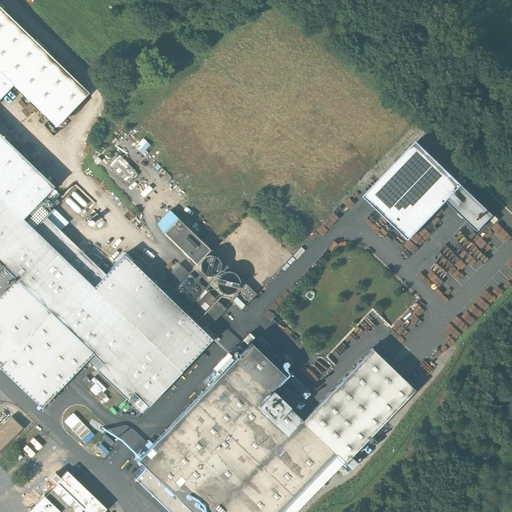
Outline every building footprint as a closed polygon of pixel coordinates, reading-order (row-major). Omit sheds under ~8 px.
[(0,367),(41,406),(67,378),(93,352),(103,361),(95,370),(139,413),(182,369),(213,336),(125,252),(115,262),(109,257),(101,265),(39,207),(58,187),(7,139),(13,133),(0,120),(0,101),(14,87),(56,126),(89,91),(0,6),(0,367)] [(415,133),(355,198),(368,209),(401,240),(461,176),(415,133)] [(143,153),(153,144),(145,136),(136,145),(143,153)] [(103,165),(107,161),(97,153),(94,157),(103,165)] [(112,162),(132,182),(141,174),(121,154),(112,162)] [(150,202),(160,193),(144,177),(135,186),(150,202)] [(71,195),(67,199),(82,213),(93,201),(75,185),(68,193),(71,195)] [(172,211),(158,225),(179,248),(195,262),(212,246),(172,211)] [(249,217),(244,223),(256,234),(261,228),(249,217)] [(258,292),(212,246),(195,262),(241,309),(258,292)] [(210,325),(213,322),(227,307),(181,263),(164,281),(210,325)] [(401,317),(395,326),(399,329),(405,320),(401,317)] [(252,339),(234,357),(271,392),(289,373),(252,339)] [(234,357),(139,457),(148,465),(196,511),(298,511),(413,391),(395,374),(370,351),(303,422),(271,392),(234,357)] [(88,376),(83,381),(105,402),(110,397),(88,376)] [(0,452),(23,429),(11,417),(0,428),(0,452)] [(42,476),(51,485),(68,469),(59,460),(42,476)] [(196,511),(148,465),(135,479),(170,511),(196,511)] [(101,511),(106,507),(67,471),(27,511),(79,511),(82,509),(85,511),(101,511)]
